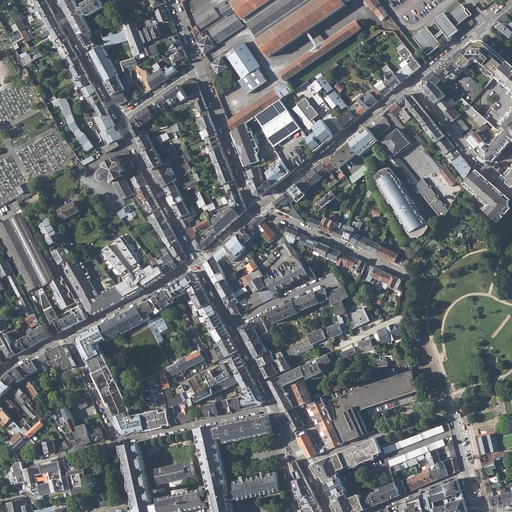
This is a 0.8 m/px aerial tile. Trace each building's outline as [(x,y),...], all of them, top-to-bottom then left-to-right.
[(29,8),(32,13),(33,13),(35,12),(39,10),(49,4),(46,0),(41,0),(36,3),(32,5),(30,6),(29,8)] [(60,0),(80,35),(92,31),(83,16),(87,14),(89,16),(105,7),(100,0),(89,0),(84,3),(83,6),(79,9),(74,0),(60,0)] [(125,9),(144,10),(144,2),(125,2),(123,0),(115,0),(116,1),(119,9),(125,9)] [(236,7),(243,18),(269,0),(232,0),(231,1),(231,0),(228,0),(229,2),(226,4),(224,1),(217,5),(224,15),(236,7)] [(269,0),(243,18),(257,38),(313,0),(269,0)] [(342,0),(313,0),(257,38),(269,56),(345,4),(345,3),(342,0)] [(364,0),(372,9),(379,3),(376,0),(364,0)] [(380,20),(383,18),(388,14),(379,3),(372,9),(380,20)] [(44,19),(55,14),(49,4),(39,10),(40,11),(36,14),(39,19),(40,19),(43,18),(44,19)] [(413,38),(427,56),(441,45),(436,39),(445,32),(450,38),(459,31),(456,27),(470,16),(466,10),(467,9),(463,5),(448,17),(445,13),(435,20),(443,30),(434,37),(426,27),(413,38)] [(167,6),(155,10),(160,21),(167,21),(171,22),(167,11),(169,10),(167,6)] [(195,20),(201,28),(219,16),(213,7),(195,20)] [(125,9),(119,9),(126,22),(133,21),(132,17),(128,18),(125,9)] [(511,37),(511,18),(511,19),(511,18),(511,10),(498,21),(498,27),(511,38),(511,37)] [(209,29),(217,42),(242,25),(234,12),(209,29)] [(22,19),(26,17),(24,13),(20,16),(21,18),(20,18),(17,13),(16,14),(13,16),(17,22),(22,19)] [(41,21),(32,25),(33,28),(36,26),(36,25),(37,25),(38,25),(39,24),(40,25),(46,22),(49,27),(43,30),(44,33),(50,30),(60,24),(55,14),(44,19),(41,21)] [(392,19),(388,14),(383,18),(387,23),(392,19)] [(20,29),(22,31),(25,29),(27,28),(22,19),(17,22),(20,29)] [(156,39),(149,20),(146,20),(146,24),(149,28),(146,29),(146,30),(140,32),(144,43),(156,39)] [(149,20),(156,39),(162,36),(158,24),(154,25),(152,20),(149,20)] [(280,72),(286,81),(287,80),(362,29),(356,20),(280,72)] [(136,59),(137,60),(154,54),(151,47),(146,49),(144,43),(140,32),(136,21),(133,21),(126,22),(124,23),(136,59)] [(90,53),(99,71),(106,67),(107,67),(115,65),(123,62),(136,59),(124,23),(116,25),(124,50),(114,53),(111,48),(106,51),(103,45),(90,53)] [(45,42),(47,45),(54,41),(66,35),(60,24),(50,30),(55,38),(50,39),(45,42)] [(20,29),(9,35),(14,43),(25,37),(22,31),(20,29)] [(31,40),(25,29),(22,31),(25,37),(27,42),(30,40),(31,40)] [(80,35),(87,47),(91,45),(93,46),(93,43),(97,40),(94,35),(93,35),(92,31),(80,35)] [(195,37),(197,41),(206,36),(204,33),(202,34),(201,34),(195,37)] [(66,35),(54,41),(57,48),(58,48),(60,47),(63,45),(70,41),(66,35)] [(168,41),(171,49),(173,48),(182,44),(179,36),(168,41)] [(197,43),(205,53),(215,46),(208,36),(197,43)] [(27,42),(33,52),(36,51),(30,40),(27,42)] [(64,59),(76,52),(70,41),(63,45),(60,47),(58,48),(60,53),(61,53),(64,59)] [(469,77),(470,78),(474,74),(466,67),(467,65),(468,66),(474,59),(478,58),(496,74),(500,69),(508,61),(484,41),(474,41),(451,59),(451,60),(461,69),(467,74),(469,76),(469,77)] [(228,56),(252,92),(269,80),(244,42),(224,56),(226,58),(228,56)] [(174,51),(175,55),(185,51),(182,44),(173,48),(171,49),(168,50),(169,52),(169,53),(174,51)] [(154,54),(157,64),(159,63),(161,62),(163,60),(162,57),(160,58),(159,55),(160,54),(157,45),(151,47),(154,54)] [(175,55),(168,58),(172,63),(187,57),(185,51),(175,55)] [(69,64),(72,69),(76,52),(64,59),(63,59),(63,61),(66,66),(69,64)] [(72,69),(78,80),(88,75),(76,52),(72,69)] [(26,65),(43,56),(42,54),(38,56),(37,56),(32,58),(30,54),(22,58),(26,65)] [(410,67),(414,72),(422,66),(413,55),(408,58),(413,64),(410,67)] [(218,74),(225,70),(229,67),(222,57),(212,64),(218,74)] [(130,81),(132,86),(135,85),(131,75),(132,75),(130,70),(128,70),(128,67),(136,65),(138,72),(140,71),(145,82),(149,92),(153,89),(148,77),(145,70),(139,68),(137,60),(136,59),(123,62),(126,71),(130,81)] [(454,81),(458,76),(455,74),(461,69),(451,60),(445,66),(444,65),(441,67),(436,73),(446,82),(449,79),(451,81),(454,81)] [(511,65),(508,61),(500,69),(496,74),(511,88),(511,115),(503,126),(498,131),(496,129),(485,141),(488,145),(481,156),(487,161),(492,160),(510,141),(511,138),(511,65)] [(123,62),(115,65),(120,76),(123,74),(122,72),(126,71),(123,62)] [(153,74),(159,84),(169,78),(163,70),(159,63),(157,64),(154,66),(157,71),(153,74)] [(322,72),(324,75),(336,67),(333,64),(322,72)] [(395,75),(402,82),(414,72),(410,67),(408,64),(395,75)] [(395,75),(387,65),(384,68),(383,71),(387,75),(387,77),(389,80),(386,82),(393,90),(402,82),(395,75)] [(163,70),(169,78),(178,72),(174,66),(169,70),(167,68),(163,70)] [(122,72),(123,74),(127,85),(124,87),(118,77),(115,78),(106,83),(113,96),(130,87),(132,86),(130,81),(126,71),(122,72)] [(329,92),(334,88),(333,87),(324,75),(322,72),(316,76),(319,79),(312,84),(313,87),(318,92),(325,86),(329,92)] [(424,86),(438,103),(446,96),(437,84),(439,82),(452,94),(455,91),(453,89),(450,86),(446,82),(436,73),(435,72),(425,80),(424,86)] [(102,77),(106,83),(115,78),(113,74),(112,75),(111,73),(106,77),(105,76),(102,77)] [(148,77),(153,89),(159,84),(153,74),(148,77)] [(511,112),(501,124),(503,126),(511,115),(511,88),(496,74),(495,75),(511,90),(511,112)] [(76,81),(81,89),(83,88),(93,83),(88,75),(78,80),(76,81)] [(470,78),(469,77),(465,82),(477,93),(482,89),(470,78)] [(200,91),(196,81),(189,79),(184,82),(189,87),(184,91),(188,96),(200,91)] [(252,92),(257,100),(275,88),(269,80),(252,92)] [(294,91),(287,80),(286,81),(275,88),(282,99),(294,91)] [(72,83),(77,91),(80,90),(81,89),(76,81),(72,83)] [(336,90),(337,93),(344,87),(339,82),(333,87),(334,88),(336,90)] [(379,88),(385,96),(393,90),(386,82),(379,88)] [(86,94),(79,96),(79,97),(81,102),(86,99),(88,98),(98,93),(93,83),(83,88),(86,94)] [(180,85),(166,95),(173,105),(177,102),(178,104),(182,102),(179,97),(181,96),(185,101),(187,103),(172,108),(173,111),(190,105),(192,104),(189,98),(188,96),(184,91),(180,85)] [(131,90),(130,87),(113,96),(118,106),(126,107),(127,106),(124,104),(126,102),(129,101),(126,96),(125,93),(129,91),(131,90)] [(282,99),(275,88),(257,100),(228,120),(228,121),(233,133),(247,123),(256,117),(281,100),(282,99)] [(379,88),(372,93),(379,101),(385,96),(379,88)] [(337,93),(336,90),(327,98),(330,102),(332,105),(335,108),(341,103),(344,108),(341,110),(345,115),(339,120),(344,127),(349,123),(350,124),(357,118),(350,108),(337,93)] [(200,91),(188,96),(189,98),(192,104),(204,99),(200,91)] [(362,105),(367,111),(379,101),(372,93),(371,92),(365,96),(364,94),(357,99),(362,105)] [(98,93),(88,98),(90,103),(87,105),(89,109),(93,107),(103,102),(98,93)] [(169,100),(166,95),(149,106),(154,115),(158,113),(161,111),(161,112),(166,108),(163,104),(169,100)] [(398,102),(404,109),(408,106),(409,106),(412,110),(419,104),(412,96),(406,95),(398,102)] [(70,104),(66,96),(53,102),(56,108),(60,105),(62,108),(70,104)] [(293,107),(296,110),(310,129),(311,127),(316,124),(314,121),(319,117),(304,98),(293,107)] [(439,104),(446,112),(453,106),(456,104),(452,99),(451,99),(448,101),(446,98),(439,104)] [(459,101),(468,109),(471,106),(463,98),(459,101)] [(192,104),(190,105),(192,111),(197,109),(197,108),(198,108),(202,118),(210,116),(204,99),(192,104)] [(271,142),(275,148),(302,130),(299,125),(291,113),(286,107),(281,100),(256,117),(268,136),(271,142)] [(95,114),(96,117),(110,115),(103,102),(93,107),(95,109),(96,108),(99,112),(95,114)] [(389,109),(395,116),(398,114),(399,115),(405,111),(404,109),(398,102),(389,109)] [(73,112),(70,104),(62,108),(66,114),(73,112)] [(412,110),(426,127),(434,121),(419,104),(412,110)] [(355,105),(350,108),(357,118),(367,111),(362,105),(358,108),(355,105)] [(154,115),(149,106),(136,115),(142,126),(155,117),(154,115)] [(446,112),(453,121),(458,117),(460,115),(453,106),(446,112)] [(474,118),(481,127),(487,121),(471,106),(468,109),(465,111),(474,119),(474,118)] [(75,119),(73,112),(66,114),(69,122),(75,119)] [(382,114),(367,126),(372,132),(376,138),(391,126),(382,114)] [(116,126),(110,115),(96,117),(104,132),(102,133),(107,141),(108,140),(111,144),(104,148),(107,153),(121,145),(118,140),(123,138),(122,137),(119,131),(118,132),(114,127),(116,126)] [(136,115),(131,119),(130,126),(136,138),(143,136),(141,131),(142,130),(141,127),(142,126),(136,115)] [(202,118),(198,119),(202,131),(214,126),(210,116),(202,118)] [(453,121),(462,133),(468,128),(458,117),(453,121)] [(77,124),(75,119),(69,122),(71,127),(73,131),(79,127),(77,124)] [(335,137),(322,120),(316,124),(311,127),(315,132),(306,139),(315,151),(329,141),(335,137)] [(431,145),(432,147),(445,136),(434,121),(426,127),(437,140),(431,145)] [(468,140),(481,156),(488,145),(485,141),(483,139),(495,129),(487,121),(481,127),(475,133),(468,140)] [(177,123),(171,125),(174,133),(180,130),(177,123)] [(233,133),(246,167),(252,164),(260,161),(257,154),(258,153),(257,148),(259,148),(253,131),(250,132),(247,123),(233,133)] [(202,131),(199,132),(202,140),(206,138),(217,134),(214,126),(202,131)] [(359,153),(361,156),(379,141),(376,138),(372,132),(367,126),(350,140),(353,144),(359,153)] [(84,133),(79,127),(73,131),(79,139),(86,134),(85,133),(84,133)] [(394,156),(408,145),(409,142),(398,129),(383,142),(394,156)] [(464,135),(468,140),(475,133),(471,129),(464,135)] [(91,141),(86,134),(79,139),(84,145),(91,141)] [(136,138),(144,153),(155,147),(164,142),(170,139),(167,134),(158,136),(153,139),(155,142),(153,143),(148,134),(143,136),(136,138)] [(217,134),(206,138),(212,152),(222,147),(217,134)] [(421,145),(427,151),(429,149),(418,134),(415,137),(421,145)] [(268,136),(262,139),(264,145),(271,142),(268,136)] [(420,146),(421,145),(415,137),(413,138),(420,146)] [(438,145),(446,155),(455,148),(447,138),(438,145)] [(95,147),(91,141),(84,145),(89,152),(95,147)] [(511,142),(510,141),(492,160),(494,162),(511,142)] [(338,166),(340,169),(359,153),(353,144),(334,160),(338,166)] [(174,145),(168,149),(174,160),(179,157),(180,157),(174,145)] [(288,156),(297,167),(304,162),(309,158),(299,146),(294,151),(295,151),(288,156)] [(144,153),(154,171),(165,165),(160,156),(161,156),(160,154),(159,154),(155,147),(144,153)] [(222,147),(212,152),(216,163),(227,159),(222,147)] [(450,159),(452,160),(460,154),(455,148),(446,155),(445,156),(448,160),(450,159)] [(97,154),(82,162),(84,166),(99,158),(97,154)] [(180,157),(179,157),(187,174),(192,170),(188,161),(185,154),(180,157)] [(113,183),(125,176),(126,175),(125,174),(124,174),(123,172),(125,171),(126,172),(127,171),(126,170),(127,170),(127,169),(126,169),(121,161),(122,160),(121,159),(120,160),(119,157),(120,157),(119,156),(118,156),(118,155),(117,156),(117,157),(115,158),(115,157),(113,158),(114,159),(105,163),(105,162),(103,163),(104,164),(100,166),(103,170),(100,172),(99,175),(98,176),(98,179),(99,181),(101,183),(104,183),(109,182),(110,185),(113,183)] [(331,156),(323,162),(330,170),(331,172),(335,169),(337,172),(338,171),(341,174),(338,175),(341,179),(345,176),(340,169),(338,166),(334,160),(331,156)] [(393,159),(414,184),(418,181),(397,156),(393,159)] [(452,163),(465,178),(471,168),(462,156),(452,163)] [(227,159),(216,163),(219,169),(216,170),(217,173),(219,172),(219,174),(219,173),(231,169),(227,159)] [(273,168),(268,173),(268,174),(271,178),(276,186),(286,177),(292,172),(288,169),(283,161),(277,166),(275,165),(274,165),(273,166),(273,168)] [(315,169),(321,176),(330,170),(323,162),(315,169)] [(154,171),(164,188),(174,182),(178,179),(169,163),(165,165),(154,171)] [(348,179),(352,185),(355,183),(371,170),(367,164),(348,179)] [(373,177),(417,245),(433,234),(430,226),(399,178),(395,173),(394,173),(389,165),(374,174),(375,176),(373,177)] [(254,169),(248,171),(252,180),(263,176),(262,173),(261,172),(259,167),(255,168),(254,169)] [(452,187),(452,186),(458,182),(446,167),(442,171),(440,172),(452,187)] [(235,180),(231,169),(219,173),(221,177),(220,178),(222,181),(224,185),(235,180)] [(307,176),(314,184),(323,178),(321,176),(315,169),(307,176)] [(477,170),(475,172),(509,201),(511,199),(477,170)] [(496,219),(497,220),(498,220),(510,206),(509,201),(475,172),(465,182),(491,205),(486,211),(496,219)] [(131,181),(137,192),(139,191),(149,185),(142,174),(131,180),(132,181),(131,181)] [(125,176),(113,183),(123,201),(131,198),(134,195),(134,194),(129,182),(130,181),(128,177),(126,178),(125,176)] [(263,176),(252,180),(257,194),(263,196),(264,195),(276,186),(271,178),(270,178),(271,181),(268,184),(267,181),(265,182),(263,176)] [(297,184),(304,193),(313,186),(306,177),(297,184)] [(329,185),(331,188),(339,181),(337,179),(329,185)] [(415,186),(443,221),(449,210),(446,206),(445,207),(443,205),(444,204),(438,197),(437,198),(436,196),(437,195),(431,188),(430,189),(428,187),(429,186),(424,179),(415,186)] [(235,180),(224,185),(228,193),(231,191),(231,189),(237,186),(235,180)] [(180,191),(174,182),(164,188),(169,197),(180,191)] [(484,209),(486,211),(491,205),(465,182),(464,184),(488,205),(484,209)] [(19,188),(22,195),(32,189),(29,183),(28,183),(19,188)] [(295,207),(295,208),(298,206),(295,202),(295,203),(294,202),(294,201),(296,199),(299,202),(307,195),(304,193),(297,184),(290,190),(285,194),(291,201),(295,207)] [(139,191),(144,201),(155,196),(149,185),(139,191)] [(32,189),(22,195),(25,199),(35,193),(32,189)] [(169,197),(174,207),(185,200),(180,191),(169,197)] [(207,205),(213,202),(208,191),(204,193),(201,194),(206,204),(207,205)] [(239,191),(221,199),(224,204),(229,202),(241,215),(247,210),(239,191)] [(201,194),(200,192),(194,195),(200,208),(206,204),(201,194)] [(315,205),(320,211),(337,197),(333,192),(315,205)] [(311,200),(313,202),(321,196),(319,193),(311,200)] [(287,204),(291,201),(285,194),(275,202),(275,204),(279,208),(286,203),(287,204)] [(141,204),(134,195),(131,198),(135,202),(138,207),(139,208),(142,205),(141,204)] [(142,205),(148,214),(152,212),(153,212),(161,208),(155,196),(144,201),(142,203),(141,204),(142,205)] [(181,219),(199,208),(197,206),(193,208),(193,207),(188,210),(187,207),(188,206),(187,205),(186,206),(185,204),(192,200),(191,197),(185,200),(174,207),(181,219)] [(69,216),(71,221),(81,216),(78,211),(80,210),(74,201),(67,205),(58,210),(63,220),(69,216)] [(138,207),(135,202),(133,204),(118,213),(122,219),(128,215),(131,218),(132,219),(138,215),(134,209),(138,207)] [(207,205),(209,211),(215,208),(213,202),(207,205)] [(210,212),(214,221),(220,234),(241,215),(229,202),(224,204),(215,208),(209,211),(210,212)] [(372,212),(377,214),(377,213),(381,215),(384,208),(381,203),(379,207),(378,206),(378,208),(375,206),(372,212)] [(206,209),(208,213),(210,212),(209,211),(207,205),(206,204),(200,208),(199,208),(181,219),(192,240),(197,235),(190,222),(194,219),(193,217),(206,209)] [(497,220),(499,221),(500,221),(511,207),(510,206),(498,220),(497,220)] [(291,216),(306,223),(299,213),(295,208),(295,207),(291,216)] [(162,210),(153,215),(150,217),(164,239),(175,232),(167,218),(162,210)] [(25,212),(0,224),(0,236),(11,259),(13,261),(28,292),(42,286),(43,288),(51,283),(61,276),(42,242),(43,242),(25,212)] [(266,247),(268,249),(274,245),(271,242),(276,239),(276,234),(266,223),(270,220),(262,216),(257,217),(251,222),(259,231),(270,243),(266,247)] [(325,221),(321,229),(330,233),(333,228),(332,228),(333,226),(335,227),(337,222),(339,218),(333,216),(331,220),(326,218),(325,221)] [(309,224),(321,229),(325,221),(320,219),(319,221),(312,218),(309,224)] [(39,225),(42,229),(52,224),(49,219),(39,225)] [(193,223),(197,230),(210,223),(207,219),(201,223),(199,220),(193,223)] [(350,242),(356,245),(361,235),(357,233),(358,231),(360,231),(363,222),(359,220),(358,223),(356,227),(350,242)] [(220,234),(214,221),(212,222),(214,226),(208,231),(210,233),(209,235),(206,232),(194,243),(197,249),(199,250),(202,251),(220,234)] [(255,235),(259,231),(251,222),(245,228),(254,238),(256,236),(255,235)] [(333,235),(343,239),(346,233),(349,227),(337,222),(335,227),(336,228),(333,235)] [(349,227),(346,233),(343,239),(350,242),(356,227),(358,223),(355,222),(352,227),(349,226),(349,227)] [(58,233),(52,224),(42,229),(48,239),(58,233)] [(145,231),(149,236),(156,231),(153,226),(145,231)] [(238,234),(244,244),(249,240),(250,242),(254,238),(245,228),(238,234)] [(292,243),(294,244),(296,238),(299,233),(288,228),(286,233),(289,235),(287,238),(292,242),(292,243)] [(48,239),(51,245),(61,239),(63,242),(67,240),(62,231),(58,233),(48,239)] [(164,239),(171,248),(180,243),(175,232),(164,239)] [(296,238),(301,240),(308,243),(310,238),(299,233),(296,238)] [(121,248),(129,243),(123,234),(115,239),(121,248)] [(227,278),(227,277),(218,261),(224,257),(234,267),(227,273),(229,276),(234,272),(247,265),(255,261),(254,259),(244,244),(238,234),(206,264),(206,266),(211,274),(216,284),(227,278)] [(358,246),(366,249),(370,240),(362,236),(358,246)] [(320,242),(310,238),(308,243),(307,244),(307,245),(310,246),(309,250),(315,252),(317,250),(318,246),(320,242)] [(366,249),(376,254),(381,244),(370,240),(366,249)] [(283,245),(290,257),(296,253),(289,241),(283,245)] [(321,254),(327,256),(331,247),(320,242),(318,246),(317,250),(315,252),(315,253),(321,255),(321,254)] [(129,243),(121,248),(127,256),(134,251),(129,243)] [(171,248),(182,264),(186,261),(187,259),(188,256),(186,252),(180,243),(171,248)] [(107,258),(114,252),(108,244),(100,250),(107,258)] [(68,260),(73,258),(71,254),(72,253),(70,249),(68,250),(66,246),(55,252),(62,264),(68,260)] [(378,255),(408,268),(410,261),(398,256),(398,254),(382,246),(378,255)] [(156,258),(154,259),(151,261),(154,264),(155,267),(161,264),(167,274),(179,266),(167,247),(164,249),(167,255),(163,257),(164,259),(159,262),(156,258)] [(327,256),(337,261),(341,252),(331,247),(327,256)] [(140,260),(134,251),(127,256),(132,265),(138,261),(140,260)] [(107,258),(113,266),(121,260),(114,252),(107,258)] [(259,268),(261,271),(271,264),(270,263),(273,261),(273,260),(276,258),(272,252),(266,258),(267,259),(263,261),(257,265),(259,268)] [(346,254),(342,252),(337,264),(344,267),(345,265),(356,270),(355,273),(361,276),(367,263),(360,260),(359,263),(356,262),(357,259),(350,256),(349,259),(345,257),(346,254)] [(260,255),(254,259),(255,261),(257,265),(263,261),(260,255)] [(99,296),(89,280),(92,279),(82,261),(78,263),(75,256),(73,258),(68,260),(70,262),(68,263),(71,268),(66,271),(92,316),(127,297),(118,285),(103,293),(103,294),(99,296)] [(11,259),(0,264),(0,271),(2,275),(3,277),(4,276),(13,272),(14,272),(9,263),(13,261),(11,259)] [(127,268),(121,260),(113,266),(120,274),(122,272),(127,268)] [(138,261),(132,265),(139,274),(145,270),(138,261)] [(247,265),(252,272),(259,268),(257,265),(255,261),(247,265)] [(270,285),(275,293),(283,287),(284,288),(300,278),(301,279),(309,274),(308,271),(302,262),(295,266),(294,265),(289,268),(286,263),(277,270),(280,275),(278,276),(277,275),(267,281),(270,285)] [(154,264),(145,270),(139,274),(141,277),(144,281),(147,286),(167,274),(161,264),(155,267),(154,264)] [(308,271),(309,274),(313,280),(317,278),(310,266),(309,267),(308,271)] [(373,266),(372,270),(370,273),(369,277),(367,280),(374,283),(377,278),(381,280),(381,279),(385,271),(373,266)] [(129,280),(135,277),(127,268),(122,272),(129,280)] [(244,284),(245,287),(252,283),(264,276),(261,271),(259,268),(252,272),(247,275),(241,278),(244,284)] [(381,280),(388,283),(392,275),(385,271),(381,279),(381,280)] [(13,272),(4,276),(7,281),(9,279),(13,287),(19,284),(13,272)] [(176,301),(180,299),(179,297),(187,292),(186,290),(202,281),(198,273),(197,273),(194,272),(192,272),(168,288),(176,301)] [(220,290),(231,284),(228,280),(233,278),(233,279),(237,276),(234,272),(229,276),(227,277),(227,278),(216,284),(220,290)] [(389,286),(398,289),(402,279),(394,275),(389,286)] [(61,276),(51,283),(56,292),(55,293),(58,300),(60,299),(61,302),(59,302),(63,309),(77,303),(61,276)] [(270,285),(267,281),(264,276),(252,283),(256,290),(257,292),(270,285)] [(137,281),(135,277),(129,280),(118,285),(127,297),(144,289),(141,285),(137,281)] [(225,298),(234,293),(232,289),(244,284),(241,278),(238,280),(234,282),(231,284),(220,290),(225,298)] [(189,295),(191,298),(206,289),(202,281),(186,290),(187,292),(189,295)] [(13,287),(19,297),(25,295),(19,284),(13,287)] [(250,296),(256,307),(276,296),(275,293),(270,285),(257,292),(250,296)] [(333,305),(337,315),(346,312),(342,300),(350,296),(344,286),(327,293),(333,305)] [(230,308),(246,299),(245,297),(244,296),(238,300),(237,297),(248,291),(245,287),(234,293),(225,298),(230,308)] [(163,310),(176,301),(168,288),(154,298),(163,310)] [(323,295),(327,293),(327,292),(325,288),(316,292),(321,302),(325,300),(323,295)] [(191,298),(197,310),(201,308),(213,302),(213,301),(206,289),(191,298)] [(352,297),(358,300),(361,294),(354,291),(352,297)] [(295,301),(299,311),(321,302),(316,292),(295,301)] [(56,328),(59,333),(65,330),(61,321),(58,317),(48,298),(46,293),(41,295),(43,307),(55,329),(56,328)] [(20,306),(22,309),(30,304),(25,295),(19,297),(21,302),(23,304),(20,306)] [(191,298),(189,295),(187,295),(190,300),(188,301),(196,316),(199,314),(197,310),(191,298)] [(180,310),(182,313),(186,311),(183,306),(182,307),(179,303),(187,299),(186,296),(180,299),(176,301),(180,310)] [(256,307),(250,296),(247,298),(249,303),(252,308),(256,307)] [(61,315),(51,297),(48,298),(58,317),(61,315)] [(156,310),(158,313),(162,310),(163,310),(154,298),(150,300),(156,310)] [(246,299),(230,308),(233,314),(241,315),(246,311),(244,307),(243,308),(242,306),(245,305),(249,303),(247,298),(246,299)] [(156,310),(150,300),(140,305),(148,320),(150,318),(151,318),(149,313),(156,310)] [(269,313),(274,323),(300,312),(299,311),(295,301),(269,313)] [(202,319),(203,321),(208,319),(219,313),(213,302),(201,308),(204,315),(201,317),(202,319)] [(25,313),(26,315),(29,314),(30,315),(34,313),(30,304),(22,309),(21,309),(24,314),(25,313)] [(139,364),(146,378),(161,371),(166,368),(172,365),(169,360),(159,342),(159,340),(157,337),(156,335),(153,330),(150,324),(148,320),(140,305),(101,325),(107,337),(109,340),(130,330),(133,335),(132,336),(145,361),(139,364)] [(349,320),(353,329),(370,321),(365,308),(354,313),(354,314),(348,317),(349,320)] [(176,312),(185,330),(190,328),(188,325),(187,323),(184,316),(182,313),(180,310),(176,312)] [(79,312),(63,320),(61,321),(65,330),(86,319),(81,311),(79,312)] [(219,313),(208,319),(209,321),(211,324),(212,325),(212,326),(209,328),(211,331),(214,329),(225,324),(224,323),(219,313)] [(27,319),(31,328),(40,323),(35,314),(28,318),(27,319)] [(158,319),(150,324),(153,330),(156,335),(157,337),(162,335),(160,332),(162,330),(164,333),(169,329),(162,315),(160,317),(161,318),(159,319),(158,317),(157,318),(158,319)] [(0,333),(5,331),(8,329),(12,327),(11,325),(7,327),(5,321),(6,321),(10,319),(8,316),(0,320),(0,333)] [(248,343),(260,337),(256,329),(259,327),(263,335),(269,332),(261,317),(240,328),(248,342),(248,343)] [(29,336),(28,333),(22,336),(21,334),(26,331),(21,322),(18,323),(14,325),(16,329),(27,349),(34,346),(29,336)] [(394,324),(387,327),(391,340),(392,341),(398,339),(397,336),(400,335),(404,334),(402,326),(402,323),(394,326),(394,324)] [(218,337),(220,341),(231,336),(225,324),(214,329),(216,334),(218,337)] [(328,328),(331,338),(343,333),(340,324),(328,328)] [(46,325),(34,332),(39,343),(52,336),(46,325)] [(102,388),(121,433),(121,434),(124,436),(136,431),(136,433),(172,425),(169,409),(169,408),(147,412),(146,410),(134,413),(135,415),(133,416),(132,411),(119,382),(120,381),(116,375),(115,375),(99,342),(107,337),(101,325),(78,337),(79,338),(78,339),(78,340),(102,388)] [(201,336),(196,327),(195,325),(194,326),(190,328),(195,339),(201,336)] [(378,331),(382,343),(391,340),(387,327),(378,331)] [(29,336),(34,346),(39,343),(34,332),(33,330),(32,328),(30,330),(32,334),(29,336)] [(312,339),(313,343),(326,337),(322,328),(309,333),(312,339)] [(11,340),(11,341),(13,339),(12,336),(15,334),(19,339),(20,340),(12,344),(18,354),(27,349),(16,329),(9,332),(8,329),(5,331),(7,334),(11,340)] [(253,352),(265,346),(263,343),(273,338),(270,331),(269,332),(263,335),(260,337),(248,343),(249,345),(253,352)] [(0,337),(0,339),(10,357),(18,354),(12,344),(11,341),(11,340),(7,334),(0,337)] [(201,350),(201,351),(211,345),(210,342),(205,344),(201,336),(195,339),(198,343),(200,348),(201,350)] [(213,345),(214,347),(221,344),(224,349),(217,353),(220,360),(239,350),(231,336),(220,341),(213,345)] [(288,350),(291,357),(315,347),(313,343),(312,339),(288,350)] [(358,343),(361,351),(365,350),(365,351),(374,348),(372,340),(363,342),(362,341),(358,343)] [(192,347),(184,352),(183,352),(185,355),(200,348),(198,343),(191,347),(192,347)] [(76,365),(66,345),(64,344),(48,352),(53,363),(56,368),(62,365),(64,369),(71,366),(72,368),(76,365)] [(210,356),(213,355),(217,353),(214,347),(213,345),(211,345),(201,351),(205,358),(208,364),(212,364),(213,363),(210,356)] [(257,358),(268,352),(265,346),(253,352),(254,353),(254,354),(257,358)] [(342,352),(344,358),(356,353),(354,348),(342,352)] [(197,363),(205,358),(201,351),(201,350),(193,355),(197,363)] [(257,358),(262,368),(273,362),(275,361),(278,360),(284,357),(282,352),(273,356),(271,351),(268,352),(257,358)] [(33,360),(39,370),(45,367),(46,370),(49,369),(47,366),(52,363),(53,363),(48,352),(33,360)] [(399,360),(400,364),(411,363),(408,352),(405,352),(405,359),(399,360)] [(224,362),(226,366),(228,365),(232,363),(235,368),(233,369),(231,370),(229,372),(232,377),(237,374),(248,368),(241,354),(240,353),(224,362)] [(377,359),(380,367),(389,366),(388,361),(387,361),(386,356),(385,353),(382,354),(384,357),(377,359)] [(317,360),(320,367),(331,361),(328,354),(319,359),(317,360)] [(187,357),(192,366),(197,363),(193,355),(187,357)] [(287,361),(290,368),(303,362),(300,355),(287,361)] [(392,355),(387,356),(386,356),(387,361),(388,361),(389,366),(400,364),(399,360),(393,361),(392,355)] [(179,362),(183,370),(192,366),(187,357),(179,362)] [(284,357),(278,360),(275,361),(276,364),(279,363),(283,371),(290,368),(287,361),(284,357)] [(20,366),(27,376),(37,371),(40,374),(38,375),(42,381),(45,380),(44,377),(41,372),(39,370),(33,360),(20,366)] [(306,376),(307,379),(323,371),(320,367),(317,360),(302,367),(306,376)] [(172,365),(166,368),(169,375),(172,373),(173,375),(183,370),(179,362),(172,365)] [(226,372),(218,377),(215,378),(218,384),(232,377),(229,372),(226,367),(226,366),(224,362),(220,364),(222,367),(224,368),(226,372)] [(277,372),(273,362),(262,368),(265,373),(268,379),(279,373),(278,371),(277,372)] [(27,403),(28,403),(31,400),(17,384),(16,385),(15,385),(21,380),(25,377),(28,380),(25,382),(35,396),(38,393),(38,392),(28,379),(27,376),(20,366),(12,371),(5,378),(26,401),(27,403)] [(302,366),(278,378),(283,387),(284,386),(295,381),(295,382),(298,381),(297,380),(304,377),(306,376),(302,367),(302,366)] [(245,395),(243,396),(241,396),(244,409),(264,404),(265,402),(265,400),(256,382),(248,368),(237,374),(240,380),(247,392),(245,395)] [(339,435),(343,444),(358,437),(374,430),(372,425),(368,427),(363,417),(360,411),(366,408),(420,391),(416,380),(413,370),(360,388),(332,401),(335,408),(337,419),(333,421),(333,422),(335,426),(337,431),(339,435)] [(208,386),(209,388),(213,386),(218,384),(215,378),(211,371),(207,374),(206,376),(211,384),(208,386)] [(170,387),(167,376),(166,372),(161,373),(163,378),(161,379),(164,388),(170,387)] [(213,386),(215,393),(221,390),(238,381),(240,380),(237,374),(232,377),(218,384),(213,386)] [(28,379),(38,392),(40,391),(32,376),(28,379)] [(197,394),(203,391),(195,377),(190,380),(194,388),(197,393),(197,394)] [(24,403),(26,401),(5,378),(0,382),(0,392),(3,396),(6,392),(7,393),(8,392),(8,391),(10,388),(11,390),(24,403)] [(278,378),(269,382),(281,405),(285,413),(294,409),(293,406),(288,396),(290,395),(289,393),(286,394),(283,387),(278,378)] [(294,386),(302,405),(303,405),(307,403),(313,400),(305,381),(294,386)] [(217,403),(220,414),(244,409),(241,396),(243,396),(240,385),(237,387),(239,397),(232,399),(232,396),(228,397),(228,400),(223,401),(221,390),(215,393),(216,396),(217,400),(217,403)] [(199,401),(215,393),(213,386),(209,388),(203,391),(197,394),(196,395),(198,404),(201,418),(204,418),(199,401)] [(173,399),(170,387),(164,388),(169,408),(169,409),(185,401),(181,394),(175,397),(176,399),(173,399)] [(197,393),(194,388),(186,392),(189,398),(196,395),(197,394),(197,393)] [(314,396),(316,399),(322,397),(333,392),(331,388),(314,396)] [(6,399),(17,411),(20,409),(7,395),(4,397),(5,398),(6,399)] [(169,409),(172,425),(198,419),(197,413),(191,415),(190,411),(191,407),(198,404),(196,395),(189,398),(185,401),(169,409)] [(307,403),(309,408),(311,408),(324,402),(322,397),(316,399),(313,400),(307,403)] [(17,411),(6,399),(4,400),(18,416),(20,414),(17,411)] [(71,414),(88,405),(84,399),(69,406),(71,414)] [(311,408),(313,411),(314,411),(326,406),(324,402),(311,408)] [(28,403),(27,403),(23,406),(33,417),(37,413),(28,403)] [(220,414),(217,403),(215,403),(205,405),(207,417),(220,414)] [(300,429),(303,427),(295,411),(296,410),(299,409),(304,407),(303,405),(302,405),(294,409),(285,413),(290,422),(296,433),(301,431),(300,429)] [(63,409),(68,420),(73,418),(71,414),(69,406),(63,409)] [(326,406),(314,411),(316,415),(327,410),(326,406)] [(2,423),(5,426),(8,423),(11,420),(13,418),(2,407),(0,408),(0,413),(5,419),(2,423)] [(304,426),(301,421),(297,412),(296,410),(295,411),(303,427),(304,426)] [(313,416),(315,421),(318,419),(329,414),(327,410),(316,415),(313,416)] [(224,422),(222,423),(226,437),(226,441),(226,442),(227,442),(227,443),(228,443),(228,442),(272,433),(268,415),(269,415),(268,413),(267,414),(224,423),(224,422)] [(329,414),(318,419),(320,423),(331,418),(329,414)] [(27,434),(30,437),(45,424),(44,423),(50,419),(48,416),(43,420),(39,424),(33,428),(27,434)] [(18,433),(10,440),(15,445),(19,441),(27,434),(23,429),(20,426),(13,418),(11,420),(8,423),(11,427),(12,426),(18,433)] [(73,418),(68,420),(69,423),(72,431),(78,429),(77,427),(73,418)] [(331,418),(320,423),(322,427),(333,422),(333,421),(331,418)] [(322,427),(323,431),(335,426),(333,422),(322,427)] [(219,424),(215,425),(218,438),(222,438),(226,437),(222,423),(219,424)] [(29,424),(25,428),(23,429),(27,434),(33,428),(32,426),(29,424)] [(78,429),(84,445),(92,441),(85,424),(77,427),(78,429)] [(213,500),(214,503),(213,504),(213,505),(214,505),(215,511),(235,511),(233,500),(232,499),(230,491),(228,482),(229,482),(229,481),(228,482),(228,479),(220,444),(221,443),(220,442),(219,442),(219,440),(218,438),(215,425),(215,424),(214,424),(214,425),(198,429),(198,428),(196,429),(201,447),(200,447),(200,448),(201,447),(208,475),(209,483),(210,486),(209,486),(209,487),(210,487),(211,491),(209,491),(208,489),(205,489),(206,492),(204,493),(206,501),(213,500)] [(325,436),(337,431),(335,426),(323,431),(325,436)] [(384,448),(386,454),(445,431),(442,426),(384,448)] [(104,437),(103,435),(101,428),(92,431),(96,440),(104,437)] [(70,441),(74,447),(84,445),(78,429),(72,431),(75,438),(73,438),(73,440),(70,441)] [(305,431),(297,436),(298,438),(308,457),(311,458),(317,455),(312,445),(316,444),(315,441),(311,443),(310,441),(313,439),(310,432),(306,433),(305,431)] [(322,437),(324,441),(339,435),(337,431),(325,436),(322,437)] [(27,434),(19,441),(23,445),(27,442),(29,440),(31,442),(33,444),(34,445),(36,443),(30,437),(27,434)] [(324,441),(325,443),(328,441),(329,444),(323,446),(323,447),(325,452),(343,444),(339,435),(324,441)] [(359,511),(366,509),(359,493),(359,491),(349,495),(340,475),(384,456),(377,437),(314,464),(313,466),(336,511),(359,511)] [(5,441),(11,448),(15,445),(10,440),(8,438),(5,441)] [(388,461),(390,466),(445,445),(443,439),(388,461)] [(11,448),(16,460),(19,459),(16,452),(23,445),(19,441),(15,445),(11,448)] [(46,452),(36,454),(37,456),(57,451),(54,441),(44,443),(43,444),(43,445),(44,445),(46,452)] [(60,444),(63,449),(70,448),(65,441),(60,444)] [(155,511),(154,504),(153,500),(153,499),(152,499),(152,496),(151,493),(151,492),(144,461),(145,460),(144,459),(142,452),(140,442),(141,442),(140,441),(139,441),(139,442),(123,445),(122,445),(121,446),(122,446),(125,463),(125,465),(126,464),(134,500),(134,503),(134,504),(135,507),(136,511),(155,511)] [(316,444),(312,445),(317,455),(321,453),(318,449),(316,444)] [(163,456),(178,452),(176,445),(161,448),(163,456)] [(425,458),(426,460),(429,459),(439,455),(438,450),(427,454),(428,457),(425,458)] [(455,450),(447,453),(448,458),(452,456),(456,455),(455,450)] [(418,461),(425,458),(424,455),(399,464),(401,470),(418,463),(418,461)] [(429,459),(431,466),(434,465),(438,464),(441,462),(439,455),(429,459)] [(444,461),(446,467),(450,465),(452,474),(459,471),(456,456),(452,458),(444,461)] [(26,492),(30,491),(30,492),(31,494),(34,496),(36,495),(38,496),(44,495),(65,490),(71,489),(72,492),(73,494),(89,491),(85,469),(68,473),(69,477),(63,479),(58,457),(34,464),(34,466),(24,469),(23,467),(22,461),(17,462),(17,463),(14,466),(15,471),(13,472),(15,478),(18,477),(19,482),(14,483),(15,489),(20,488),(21,489),(26,492)] [(170,482),(186,479),(186,477),(195,475),(195,476),(196,476),(196,475),(196,474),(195,474),(192,461),(193,461),(192,459),(191,460),(158,468),(158,467),(157,468),(157,469),(160,482),(160,483),(160,484),(161,483),(161,484),(162,484),(161,483),(170,481),(170,482)] [(289,462),(292,472),(301,470),(296,460),(289,462)] [(493,468),(497,467),(495,460),(486,465),(488,475),(494,474),(493,468)] [(441,462),(438,464),(439,468),(435,470),(430,472),(434,482),(449,475),(446,467),(444,461),(441,462)] [(408,479),(413,490),(434,482),(430,472),(429,469),(429,467),(428,466),(426,468),(426,469),(423,471),(424,474),(418,476),(418,475),(411,478),(410,477),(408,477),(409,479),(408,479)] [(235,483),(237,489),(239,498),(238,498),(239,500),(240,500),(240,499),(259,494),(280,490),(280,491),(282,490),(282,489),(281,489),(277,473),(278,473),(278,472),(277,472),(277,471),(276,471),(276,472),(274,472),(269,473),(269,469),(262,471),(263,474),(249,477),(248,474),(242,475),(243,479),(236,480),(235,480),(234,480),(235,481),(234,481),(235,483)] [(292,472),(293,480),(305,477),(301,470),(292,472)] [(294,481),(298,499),(314,494),(314,493),(305,477),(293,480),(294,481)] [(396,483),(401,495),(406,493),(402,481),(399,481),(398,478),(395,479),(396,483)] [(188,488),(186,479),(170,482),(171,484),(171,485),(171,487),(171,486),(172,490),(172,492),(173,491),(173,492),(173,495),(189,491),(188,488)] [(499,487),(500,489),(503,489),(502,485),(511,483),(511,479),(498,482),(499,487)] [(455,497),(456,497),(457,497),(457,496),(457,495),(457,493),(462,492),(458,480),(443,486),(447,497),(453,495),(454,496),(454,497),(455,497)] [(381,489),(386,501),(401,495),(396,483),(381,489)] [(361,492),(359,493),(366,509),(386,501),(381,489),(380,485),(374,488),(375,490),(376,492),(373,494),(372,493),(368,494),(369,495),(364,497),(361,492)] [(431,491),(433,501),(437,501),(444,499),(447,498),(447,497),(443,486),(431,491)] [(207,505),(206,501),(204,493),(203,489),(204,488),(204,487),(203,488),(203,487),(202,487),(202,488),(189,491),(173,495),(160,498),(160,497),(159,498),(159,499),(160,503),(162,511),(182,511),(206,506),(207,507),(208,507),(207,506),(208,506),(208,505),(207,505)] [(511,487),(511,488),(511,491),(511,492),(506,494),(505,489),(503,489),(500,489),(500,491),(504,507),(511,505),(511,504),(511,487)] [(234,490),(230,491),(232,499),(235,498),(238,498),(239,498),(237,489),(234,490)] [(436,511),(433,501),(431,491),(423,494),(419,496),(421,506),(422,511),(436,511)] [(504,507),(500,491),(497,492),(498,496),(494,497),(496,505),(496,508),(504,507)] [(449,503),(451,511),(468,511),(462,492),(457,493),(457,495),(457,496),(457,497),(456,497),(457,501),(449,503)] [(300,510),(320,505),(314,494),(298,499),(300,510)] [(447,498),(449,503),(457,501),(456,497),(455,497),(454,497),(454,496),(453,495),(447,497),(447,498)] [(415,504),(415,507),(419,506),(421,506),(419,496),(407,501),(409,506),(415,504)] [(447,498),(444,499),(443,501),(445,506),(439,507),(438,502),(437,501),(433,501),(436,511),(451,511),(449,503),(447,498)] [(34,511),(33,507),(32,504),(28,505),(27,502),(26,500),(22,501),(22,500),(7,503),(9,511),(34,511)] [(59,505),(55,506),(56,510),(56,511),(70,511),(68,503),(59,505)] [(157,504),(154,504),(155,511),(162,511),(160,503),(157,504)]
